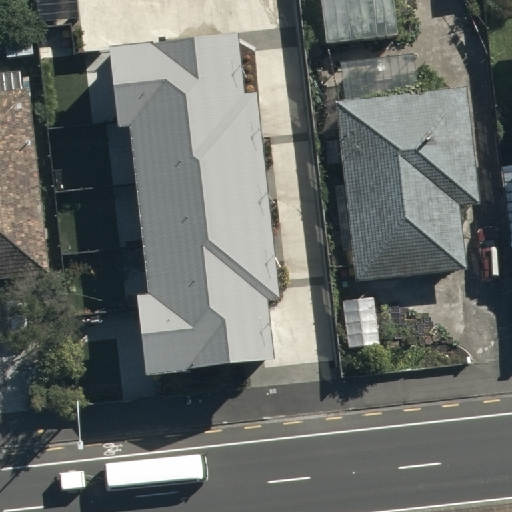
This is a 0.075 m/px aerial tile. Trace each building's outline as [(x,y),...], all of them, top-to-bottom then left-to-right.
[(397,0),(321,0),(326,47),(401,39),(397,0)] [(120,3),(45,13),(57,103),(133,93),(120,3)] [(164,145),(52,156),(69,319),(180,308),(176,261),(284,250),(266,76),(180,85),(188,170),(166,172),(164,145)] [(460,83),(329,96),(348,281),(457,270),(450,206),(473,203),(460,83)] [(20,88),(0,90),(0,285),(41,281),(20,88)]
